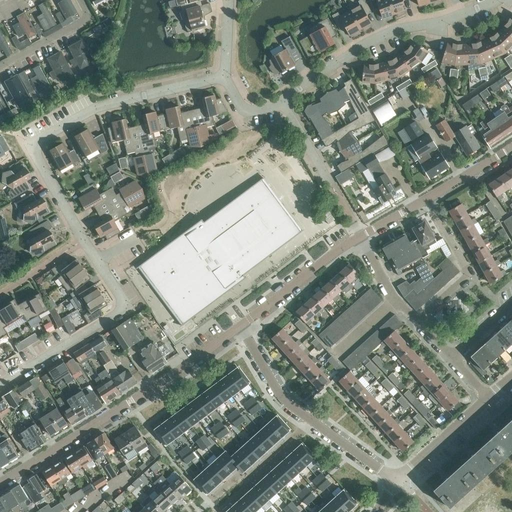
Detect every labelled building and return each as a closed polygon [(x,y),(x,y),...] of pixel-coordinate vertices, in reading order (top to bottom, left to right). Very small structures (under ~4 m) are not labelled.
[(78,15),(70,0),(62,0),(64,2),(58,6),(66,22),(78,15)] [(185,23),(185,26),(188,32),(187,32),(187,33),(196,30),(199,32),(202,31),(203,28),(206,28),(203,20),(203,16),(212,12),(209,3),(201,5),(200,0),(197,1),(182,5),(183,10),(175,13),(180,12),(183,20),(185,23)] [(350,11),(360,30),(361,29),(364,32),(371,26),(367,17),(365,14),(370,11),(364,0),(360,0),(358,1),(360,5),(350,11)] [(380,12),(383,18),(394,14),(388,0),(369,0),(373,10),(379,8),(380,11),(380,12)] [(388,0),(394,14),(395,14),(397,17),(406,12),(403,3),(401,0),(388,0)] [(57,25),(45,4),(39,7),(43,16),(37,18),(45,31),(57,25)] [(359,30),(360,30),(350,11),(339,17),(337,13),(332,16),(339,28),(344,25),(346,29),(351,37),(360,34),(359,30)] [(25,15),(16,19),(27,38),(28,37),(30,41),(38,37),(32,27),(25,15)] [(302,46),(308,57),(312,55),(313,55),(316,54),(315,53),(319,51),(319,52),(334,44),(331,39),(337,35),(327,18),(307,29),(310,35),(299,41),(302,46)] [(100,23),(103,29),(111,25),(107,19),(100,23)] [(42,33),(38,24),(33,26),(38,36),(42,33),(44,37),(62,27),(60,23),(42,33)] [(511,26),(507,23),(504,26),(504,28),(502,30),(501,29),(501,30),(511,41),(511,26)] [(1,29),(0,29),(0,44),(7,58),(14,55),(1,29)] [(497,33),(494,36),(505,53),(511,46),(511,41),(501,30),(500,30),(501,31),(499,33),(497,33)] [(27,38),(19,42),(16,36),(11,38),(16,48),(20,50),(32,44),(30,41),(28,37),(27,38)] [(295,65),(289,54),(297,50),(289,36),(281,41),(285,49),(272,57),(269,60),(271,65),(269,67),(274,74),(280,72),(281,73),(295,65)] [(486,41),(485,40),(493,58),(505,53),(494,36),(489,38),(489,40),(486,41)] [(480,42),(476,44),(481,64),(493,58),(485,40),(485,41),(482,43),(480,42)] [(408,50),(421,62),(428,52),(424,48),(421,46),(420,46),(414,41),(413,42),(414,43),(412,45),(411,46),(408,50)] [(82,42),(68,49),(80,70),(93,63),(82,42)] [(441,61),(454,65),(457,45),(452,44),(451,44),(448,44),(448,42),(447,42),(444,51),(443,55),(441,61)] [(462,45),(457,45),(454,65),(468,65),(466,44),(466,46),(463,46),(462,45)] [(476,64),(478,69),(482,68),(481,64),(476,44),(471,44),(470,45),(467,46),(467,44),(466,44),(468,65),(476,64)] [(401,56),(400,55),(410,70),(421,62),(408,50),(404,52),(404,54),(401,56)] [(61,53),(47,60),(60,83),(73,76),(61,53)] [(410,70),(400,55),(400,56),(397,58),(396,58),(392,61),(399,77),(410,70)] [(430,69),(437,65),(435,60),(428,64),(430,69)] [(383,64),(383,63),(387,80),(399,77),(392,61),(387,62),(387,63),(383,64)] [(96,62),(90,65),(94,71),(99,68),(96,62)] [(387,80),(383,63),(382,63),(383,64),(379,65),(378,64),(373,65),(375,83),(387,80)] [(362,82),(375,83),(373,65),(369,65),(367,66),(364,66),(364,64),(363,64),(363,73),(362,73),(362,77),(362,82)] [(423,73),(430,69),(428,64),(421,69),(423,73)] [(54,94),(39,66),(33,70),(37,77),(31,80),(42,101),(54,94)] [(24,71),(18,74),(32,99),(36,96),(35,94),(36,94),(28,80),(28,79),(24,71)] [(18,77),(9,82),(24,108),(33,103),(18,77)] [(500,88),(507,83),(503,78),(496,82),(500,88)] [(351,122),(346,125),(346,126),(370,112),(351,79),(350,79),(350,80),(344,83),(345,86),(338,92),(336,89),(327,92),(326,92),(338,111),(345,105),(344,102),(349,100),(355,112),(348,117),(351,122)] [(405,88),(412,83),(409,79),(402,83),(405,88)] [(493,92),(500,88),(496,82),(490,87),(493,92)] [(398,92),(402,90),(405,88),(402,83),(396,87),(398,92)] [(483,99),(490,95),(486,89),(479,94),(483,99)] [(327,112),(329,114),(338,111),(326,92),(326,93),(320,99),(321,102),(311,106),(311,105),(312,104),(311,104),(307,106),(304,111),(310,122),(310,121),(309,119),(310,119),(318,133),(318,134),(322,140),(321,140),(346,126),(346,125),(333,132),(322,116),(327,112)] [(377,101),(384,97),(381,93),(374,97),(377,101)] [(201,98),(204,109),(204,108),(206,117),(212,116),(228,112),(220,98),(217,99),(217,101),(215,101),(214,95),(201,98)] [(475,105),(481,101),(477,95),(471,99),(475,105)] [(370,105),(377,101),(374,97),(367,101),(370,105)] [(466,111),(475,105),(471,99),(462,105),(466,111)] [(389,102),(374,111),(381,124),(396,115),(389,102)] [(420,121),(430,115),(424,104),(413,110),(420,121)] [(511,106),(508,109),(506,106),(504,105),(500,107),(504,112),(511,123),(511,106)] [(165,114),(161,115),(165,130),(177,127),(183,125),(180,114),(178,106),(166,109),(167,115),(165,116),(165,114)] [(202,108),(189,111),(193,128),(199,126),(203,146),(210,142),(206,127),(214,125),(212,116),(206,117),(204,108),(204,109),(202,109),(202,108)] [(193,128),(189,111),(182,113),(182,114),(180,114),(183,125),(177,127),(180,141),(188,139),(190,147),(201,147),(203,146),(199,126),(193,128)] [(142,115),(145,125),(147,134),(153,132),(153,133),(165,130),(161,115),(158,116),(159,117),(157,118),(155,112),(142,115)] [(370,112),(346,126),(321,140),(321,141),(322,140),(325,146),(325,147),(330,145),(336,140),(338,141),(336,142),(339,151),(338,151),(339,152),(358,141),(352,133),(351,134),(350,132),(375,121),(370,112)] [(508,137),(511,133),(511,123),(504,112),(495,118),(508,137)] [(499,142),(508,137),(495,118),(487,124),(499,142)] [(111,143),(123,140),(129,138),(127,130),(127,129),(125,119),(112,122),(114,128),(112,129),(111,127),(107,128),(111,143)] [(224,132),(235,126),(232,119),(220,126),(224,132)] [(453,134),(444,119),(436,125),(446,142),(455,137),(467,156),(479,148),(472,136),(476,133),(471,125),(467,127),(466,126),(453,134)] [(491,148),(499,142),(487,124),(484,120),(479,123),(486,133),(482,136),(491,148)] [(414,143),(411,145),(414,151),(421,147),(417,141),(419,139),(418,136),(422,133),(415,122),(404,129),(411,140),(412,140),(414,143)] [(129,129),(127,129),(127,130),(129,138),(123,140),(127,154),(135,152),(136,157),(133,158),(137,175),(148,176),(157,171),(153,153),(150,154),(148,149),(157,147),(153,133),(153,132),(147,134),(145,125),(143,126),(143,124),(129,128),(129,129)] [(219,134),(224,132),(220,126),(215,128),(219,134)] [(108,150),(102,134),(93,139),(88,129),(73,137),(84,157),(98,149),(101,153),(108,150)] [(419,139),(417,141),(421,147),(414,151),(411,145),(406,147),(415,161),(418,160),(428,153),(437,148),(428,134),(419,139)] [(358,141),(339,152),(340,152),(345,159),(347,158),(348,160),(341,163),(337,166),(341,172),(340,173),(341,173),(389,145),(384,135),(362,151),(361,150),(358,141)] [(80,162),(73,149),(68,152),(63,143),(49,151),(59,171),(73,163),(75,165),(80,162)] [(379,162),(396,155),(392,146),(375,154),(379,162)] [(179,157),(183,154),(184,154),(180,148),(175,151),(179,157)] [(174,160),(179,157),(175,151),(171,153),(174,160)] [(170,163),(174,160),(171,153),(166,156),(170,163)] [(428,153),(418,160),(420,164),(422,162),(423,164),(421,165),(429,179),(448,167),(440,153),(431,159),(428,153)] [(392,198),(389,193),(394,190),(385,174),(378,163),(373,154),(363,160),(368,169),(375,180),(379,187),(373,190),(374,191),(373,193),(375,197),(377,197),(381,204),(383,203),(384,204),(387,202),(387,201),(392,198)] [(162,159),(166,165),(170,163),(166,156),(162,159)] [(11,171),(3,173),(2,182),(12,187),(9,194),(12,198),(29,188),(25,181),(31,178),(23,164),(22,163),(22,164),(11,171)] [(110,174),(119,169),(116,163),(106,167),(110,174)] [(511,177),(508,171),(498,178),(506,190),(511,185),(511,177)] [(119,181),(123,178),(120,172),(115,174),(119,181)] [(114,183),(119,181),(115,174),(110,177),(114,183)] [(182,326),(241,281),(246,278),(243,275),(302,231),(302,230),(301,231),(262,179),(263,179),(262,178),(204,222),(202,219),(138,267),(138,268),(139,267),(182,324),(181,325),(182,326)] [(500,194),(506,190),(498,178),(488,185),(499,201),(503,198),(500,194)] [(94,207),(98,213),(142,188),(135,181),(119,190),(120,192),(116,195),(112,188),(99,195),(102,200),(94,204),(94,205),(95,206),(94,207)] [(85,210),(94,205),(94,204),(102,200),(99,195),(93,184),(80,191),(82,194),(83,194),(84,196),(78,199),(85,210)] [(102,219),(103,220),(104,221),(111,217),(114,222),(114,221),(127,215),(123,207),(127,205),(129,207),(145,198),(142,188),(98,213),(101,219),(102,219)] [(25,221),(31,224),(38,218),(49,212),(50,213),(50,212),(42,198),(37,201),(32,193),(15,203),(17,208),(18,208),(17,219),(17,221),(19,222),(20,223),(22,223),(24,223),(25,221)] [(488,209),(493,206),(490,201),(485,204),(488,209)] [(455,221),(467,214),(461,204),(449,211),(455,221)] [(148,215),(152,212),(149,205),(144,208),(148,215)] [(143,217),(148,215),(144,208),(139,211),(143,217)] [(490,211),(493,216),(498,213),(495,208),(490,211)] [(498,213),(493,216),(496,221),(501,218),(498,213)] [(471,220),(467,214),(455,221),(461,231),(473,225),(477,222),(475,218),(471,220)] [(103,220),(94,226),(100,237),(106,234),(107,236),(105,237),(107,240),(120,233),(114,221),(114,222),(111,217),(104,221),(103,220)] [(508,231),(511,229),(511,224),(508,218),(503,221),(508,231)] [(49,231),(52,228),(48,221),(30,231),(34,238),(31,240),(30,252),(38,256),(45,250),(56,244),(56,245),(57,245),(49,231)] [(436,242),(432,237),(433,235),(433,233),(431,232),(430,232),(424,222),(423,223),(422,222),(419,224),(419,226),(413,229),(419,239),(418,239),(413,242),(422,257),(427,254),(425,251),(430,248),(428,246),(436,242)] [(479,235),(473,225),(461,231),(466,242),(479,235)] [(497,231),(500,236),(506,233),(503,228),(497,231)] [(400,270),(422,257),(413,242),(412,240),(409,242),(405,233),(382,246),(388,258),(392,256),(393,258),(390,260),(398,276),(402,273),(400,270)] [(506,233),(500,236),(503,241),(509,238),(506,233)] [(472,252),(485,245),(479,235),(466,242),(472,252)] [(490,255),(485,245),(472,252),(478,262),(490,255)] [(478,262),(484,273),(496,266),(501,263),(498,259),(494,261),(490,255),(478,262)] [(443,271),(447,267),(451,263),(447,258),(439,266),(443,271)] [(83,269),(76,259),(69,264),(65,260),(51,269),(55,275),(58,273),(60,276),(58,278),(62,285),(83,269)] [(415,268),(418,273),(428,268),(425,262),(415,268)] [(451,263),(447,267),(455,276),(459,272),(451,263)] [(359,275),(349,264),(340,272),(349,283),(359,275)] [(500,272),(496,266),(484,273),(490,283),(507,274),(504,270),(500,272)] [(443,271),(451,279),(455,276),(447,267),(443,271)] [(418,273),(421,278),(434,278),(428,268),(418,273)] [(67,291),(71,289),(73,292),(70,294),(71,296),(73,298),(79,295),(78,294),(87,289),(86,286),(84,284),(91,279),(83,269),(62,285),(67,291)] [(446,283),(451,279),(443,271),(438,274),(446,283)] [(344,287),(349,283),(340,272),(331,280),(341,291),(344,294),(348,291),(344,287)] [(442,287),(446,283),(438,274),(434,278),(442,287)] [(422,289),(425,286),(430,282),(434,278),(421,278),(420,279),(420,278),(415,282),(422,289)] [(430,282),(438,291),(442,287),(434,278),(430,282)] [(336,295),(341,291),(331,280),(322,288),(332,299),(335,302),(339,299),(336,295)] [(422,289),(415,282),(414,280),(409,284),(409,285),(413,290),(417,294),(421,290),(422,289)] [(406,281),(397,286),(400,291),(409,285),(409,284),(406,281)] [(433,295),(438,291),(430,282),(425,286),(433,295)] [(79,295),(85,305),(101,294),(95,284),(87,289),(78,294),(79,295)] [(400,291),(404,298),(413,290),(409,285),(400,291)] [(421,290),(429,299),(433,295),(425,286),(422,289),(421,290)] [(314,296),(323,307),(332,299),(322,288),(314,296)] [(362,296),(366,300),(370,296),(374,292),(371,288),(362,296)] [(417,294),(413,290),(404,298),(408,302),(412,298),(417,294)] [(421,290),(417,294),(425,303),(429,299),(421,290)] [(378,305),(382,301),(374,292),(370,296),(378,305)] [(49,310),(39,293),(29,299),(38,316),(49,310)] [(89,311),(83,316),(88,324),(103,315),(100,310),(108,305),(101,294),(85,305),(89,311)] [(425,303),(417,294),(412,298),(420,307),(425,303)] [(318,311),(323,307),(314,296),(305,304),(314,314),(318,318),(321,315),(318,311)] [(353,304),(357,308),(361,304),(366,300),(362,296),(353,304)] [(373,309),(378,305),(370,296),(366,300),(373,309)] [(420,307),(412,298),(408,302),(416,311),(420,307)] [(18,305),(14,299),(4,305),(14,322),(24,316),(24,315),(17,305),(18,305)] [(38,316),(29,299),(18,305),(17,305),(24,315),(24,316),(27,322),(38,316)] [(369,312),(373,309),(366,300),(361,304),(369,312)] [(312,323),(309,319),(314,314),(305,304),(296,312),(305,323),(309,326),(312,323)] [(345,312),(348,316),(353,312),(357,308),(353,304),(345,312)] [(357,308),(365,316),(369,312),(361,304),(357,308)] [(4,305),(0,307),(0,322),(4,328),(14,322),(4,305)] [(57,312),(54,307),(48,310),(51,315),(57,312)] [(360,320),(365,316),(357,308),(353,312),(360,320)] [(51,315),(58,328),(64,325),(61,319),(57,312),(51,315)] [(340,324),(344,320),(348,316),(345,312),(336,319),(340,324)] [(348,316),(356,324),(360,320),(353,312),(348,316)] [(394,314),(394,315),(390,318),(398,327),(403,323),(394,314)] [(69,335),(76,331),(67,315),(61,319),(64,325),(69,335)] [(352,328),(356,324),(348,316),(344,320),(352,328)] [(125,350),(133,344),(144,338),(130,318),(111,330),(125,350)] [(386,322),(394,331),(394,330),(394,331),(398,327),(390,318),(386,322)] [(327,327),(331,331),(335,327),(340,324),(336,319),(327,327)] [(299,320),(294,324),(299,329),(304,325),(299,320)] [(352,328),(344,320),(340,324),(347,332),(352,328)] [(501,325),(503,327),(500,330),(511,343),(511,328),(505,321),(501,325)] [(48,334),(54,330),(49,322),(43,326),(48,334)] [(381,326),(389,335),(394,331),(386,322),(381,326)] [(169,334),(177,329),(175,325),(170,328),(167,324),(164,327),(169,334)] [(343,336),(347,332),(340,324),(335,327),(343,336)] [(308,329),(304,325),(299,329),(303,334),(308,329)] [(377,330),(385,339),(389,335),(381,326),(377,330)] [(318,335),(322,339),(327,335),(331,331),(327,327),(318,335)] [(343,336),(335,327),(331,331),(339,340),(343,336)] [(272,338),(280,347),(290,337),(282,329),(272,338)] [(381,343),(384,340),(385,339),(377,330),(373,334),(381,343)] [(389,335),(385,339),(384,340),(381,343),(380,343),(384,347),(387,344),(392,349),(402,339),(394,331),(394,330),(394,331),(389,335)] [(495,330),(490,334),(506,351),(505,350),(511,343),(500,330),(497,333),(495,330)] [(334,344),(339,340),(331,331),(327,335),(334,344)] [(30,336),(34,343),(39,340),(35,333),(30,336)] [(368,338),(376,347),(380,343),(381,343),(373,334),(368,338)] [(488,340),(485,343),(498,357),(505,350),(505,351),(506,351),(490,334),(486,338),(488,340)] [(334,344),(327,335),(322,339),(330,348),(334,344)] [(25,339),(29,346),(34,343),(30,336),(25,339)] [(287,355),(288,356),(298,346),(301,343),(298,340),(295,343),(290,337),(280,347),(287,355)] [(311,342),(316,347),(320,343),(316,338),(311,342)] [(372,351),(376,347),(368,338),(364,342),(372,351)] [(19,342),(24,349),(29,346),(25,339),(19,342)] [(400,358),(410,348),(402,339),(392,349),(388,352),(392,356),(395,353),(400,358)] [(19,342),(14,345),(18,352),(24,349),(19,342)] [(150,374),(167,362),(153,342),(145,347),(140,350),(141,352),(140,353),(143,358),(141,360),(150,374)] [(368,355),(372,351),(364,342),(360,346),(368,355)] [(320,343),(316,347),(319,351),(324,347),(320,343)] [(498,357),(485,343),(482,346),(480,344),(476,347),(491,364),(492,364),(491,363),(498,357)] [(88,360),(96,355),(89,344),(81,349),(88,360)] [(294,363),(296,365),(306,355),(309,352),(306,349),(303,351),(298,346),(288,356),(294,363)] [(363,359),(368,355),(360,346),(355,350),(363,359)] [(491,364),(476,347),(472,351),(474,353),(470,356),(472,359),(483,370),(490,364),(491,364)] [(418,357),(410,348),(400,358),(396,361),(399,365),(403,361),(408,367),(418,357)] [(80,365),(88,360),(81,349),(73,353),(80,365)] [(355,350),(351,354),(359,362),(363,359),(355,350)] [(119,375),(119,374),(103,351),(96,355),(121,393),(136,383),(127,369),(119,375)] [(351,354),(347,357),(355,366),(359,362),(351,354)] [(304,373),(311,367),(314,364),(317,361),(314,357),(311,360),(306,355),(296,365),(302,372),(304,373)] [(372,359),(376,364),(380,359),(376,355),(372,359)] [(327,360),(331,364),(336,360),(332,356),(327,360)] [(350,370),(355,366),(347,357),(342,361),(350,370)] [(416,375),(426,366),(418,357),(408,367),(416,375)] [(73,375),(79,371),(72,359),(65,363),(73,375)] [(380,359),(376,364),(380,368),(384,364),(380,359)] [(475,368),(482,376),(486,373),(483,370),(472,359),(469,362),(475,368)] [(63,377),(70,372),(62,360),(54,365),(63,377)] [(336,360),(331,364),(335,369),(340,365),(336,360)] [(365,365),(369,370),(373,366),(369,361),(365,365)] [(311,367),(304,373),(312,382),(322,373),(325,370),(322,366),(319,369),(314,364),(311,367)] [(55,382),(63,377),(54,365),(47,369),(49,373),(51,376),(55,382)] [(377,370),(373,366),(369,370),(373,374),(377,370)] [(434,375),(426,366),(416,375),(424,384),(434,375)] [(237,369),(229,375),(240,390),(248,384),(237,369)] [(349,371),(339,381),(347,390),(357,380),(349,371)] [(43,381),(51,376),(49,373),(41,377),(43,381)] [(320,391),(330,382),(322,373),(312,382),(320,391)] [(387,377),(392,381),(396,377),(392,373),(387,377)] [(121,393),(109,375),(104,377),(107,382),(106,383),(104,381),(103,382),(113,398),(121,393)] [(229,375),(221,381),(232,396),(240,390),(229,375)] [(427,388),(432,393),(442,383),(434,375),(424,384),(420,387),(423,391),(427,388)] [(46,392),(36,376),(14,391),(19,399),(35,389),(40,396),(46,392)] [(96,389),(106,403),(113,398),(103,382),(99,376),(94,379),(99,387),(96,389)] [(396,377),(392,381),(396,386),(400,381),(396,377)] [(381,383),(385,387),(389,383),(385,379),(381,383)] [(365,389),(357,380),(347,390),(355,398),(365,389)] [(221,381),(212,387),(223,402),(232,396),(221,381)] [(389,383),(385,387),(389,392),(393,388),(389,383)] [(432,393),(440,402),(450,392),(442,383),(432,393)] [(95,410),(102,405),(90,386),(87,388),(86,387),(82,390),(95,410)] [(88,415),(95,410),(82,390),(80,387),(72,392),(74,395),(88,415)] [(212,387),(204,393),(215,408),(223,402),(212,387)] [(370,394),(365,389),(355,398),(363,407),(373,398),(377,395),(373,391),(370,394)] [(14,409),(18,406),(22,404),(19,399),(14,391),(13,390),(5,395),(14,409)] [(403,394),(407,399),(412,395),(408,390),(403,394)] [(439,409),(443,405),(448,411),(458,401),(450,392),(440,402),(436,405),(439,409)] [(204,393),(196,399),(207,414),(215,408),(204,393)] [(70,405),(80,420),(88,415),(74,395),(67,400),(70,405)] [(412,395),(407,399),(411,403),(416,399),(412,395)] [(397,400),(401,405),(405,401),(401,396),(397,400)] [(0,416),(10,411),(1,397),(0,397),(0,416)] [(253,397),(248,401),(251,405),(256,402),(253,397)] [(371,416),(381,406),(373,398),(363,407),(371,416)] [(196,399),(187,405),(199,420),(207,414),(196,399)] [(248,401),(243,404),(246,409),(251,405),(248,401)] [(405,401),(401,405),(405,409),(409,405),(405,401)] [(72,425),(80,420),(70,405),(66,407),(63,402),(59,405),(72,425)] [(461,409),(456,403),(453,406),(458,412),(461,409)] [(258,404),(253,407),(257,412),(262,408),(258,404)] [(187,405),(179,411),(191,426),(199,420),(187,405)] [(386,412),(381,406),(371,416),(379,425),(389,415),(392,413),(388,409),(386,412)] [(253,407),(248,411),(252,416),(257,412),(253,407)] [(59,430),(67,424),(57,408),(48,414),(59,430)] [(419,412),(423,416),(428,412),(424,408),(419,412)] [(236,409),(231,413),(235,417),(240,414),(236,409)] [(179,411),(171,417),(182,432),(191,426),(179,411)] [(428,412),(423,416),(435,429),(439,426),(440,428),(441,427),(428,412)] [(231,413),(226,416),(230,421),(235,417),(231,413)] [(59,430),(48,414),(40,419),(50,435),(59,430)] [(413,418),(417,422),(421,418),(417,414),(413,418)] [(397,417),(394,420),(389,415),(379,425),(387,434),(397,424),(401,421),(397,417)] [(241,416),(237,420),(240,424),(245,421),(241,416)] [(171,417),(163,423),(174,438),(182,432),(171,417)] [(276,417),(268,424),(280,438),(288,431),(276,417)] [(421,418),(417,422),(421,427),(425,423),(421,418)] [(237,420),(232,423),(235,428),(240,424),(237,420)] [(511,422),(510,420),(510,421),(511,422),(501,430),(500,429),(500,430),(501,430),(496,435),(495,434),(496,435),(486,444),(485,443),(501,461),(500,460),(511,449),(511,422)] [(46,441),(33,421),(27,425),(28,428),(27,429),(38,447),(46,441)] [(220,421),(215,425),(219,429),(223,426),(220,421)] [(163,423),(154,430),(165,445),(174,438),(163,423)] [(268,424),(260,431),(273,445),(280,438),(268,424)] [(387,434),(394,442),(405,433),(397,424),(387,434)] [(215,425),(210,429),(213,433),(219,429),(215,425)] [(147,446),(135,426),(125,433),(134,448),(137,452),(147,446)] [(225,428),(220,432),(224,436),(229,433),(225,428)] [(29,452),(38,447),(27,429),(18,434),(29,452)] [(260,431),(253,437),(265,452),(273,445),(260,431)] [(220,432),(215,435),(219,440),(224,436),(220,432)] [(98,437),(94,439),(104,454),(106,458),(110,456),(107,452),(113,448),(104,433),(103,434),(102,433),(98,436),(99,437),(98,437)] [(124,455),(134,448),(125,433),(114,439),(124,455)] [(413,442),(405,433),(394,442),(403,451),(413,442)] [(0,447),(9,462),(19,456),(5,434),(0,437),(0,447)] [(204,435),(199,438),(203,443),(207,440),(204,435)] [(253,437),(245,445),(258,458),(265,452),(253,437)] [(86,444),(86,445),(85,445),(94,460),(104,454),(94,439),(91,441),(91,442),(90,442),(90,441),(86,444)] [(207,440),(203,443),(206,448),(211,444),(207,440)] [(500,460),(501,461),(485,443),(485,444),(485,445),(475,454),(475,453),(474,453),(475,454),(471,458),(470,457),(469,457),(470,458),(460,467),(459,466),(459,467),(475,484),(475,483),(487,472),(488,473),(488,472),(500,460)] [(245,445),(237,452),(250,465),(258,458),(245,445)] [(301,445),(293,452),(306,466),(313,459),(301,445)] [(77,449),(78,450),(74,453),(82,466),(85,470),(88,468),(86,464),(92,460),(83,446),(82,447),(81,446),(77,449)] [(187,446),(182,449),(186,454),(191,450),(187,446)] [(0,467),(9,462),(0,447),(0,467)] [(182,449),(177,453),(181,458),(186,454),(182,449)] [(224,452),(217,459),(229,473),(237,466),(230,458),(224,452)] [(237,452),(230,458),(237,466),(243,472),(250,465),(237,452)] [(293,452),(285,459),(298,473),(306,466),(293,452)] [(72,472),(82,466),(74,453),(69,455),(69,454),(64,457),(65,458),(64,459),(72,472)] [(192,453),(187,456),(191,461),(196,457),(192,453)] [(187,456),(182,460),(186,464),(191,461),(187,456)] [(217,459),(209,466),(222,480),(229,473),(217,459)] [(285,459),(278,466),(290,480),(298,473),(285,459)] [(56,463),(52,466),(60,480),(63,484),(68,480),(66,476),(70,473),(62,460),(61,461),(60,460),(56,462),(56,463)] [(104,466),(112,479),(117,476),(109,463),(104,466)] [(60,480),(52,466),(48,469),(47,468),(43,470),(43,471),(42,472),(51,486),(56,482),(58,486),(63,484),(60,480)] [(209,466),(201,473),(214,487),(222,480),(209,466)] [(278,466),(270,473),(283,487),(290,480),(278,466)] [(475,485),(475,484),(459,467),(460,468),(450,477),(449,476),(449,477),(445,481),(444,480),(444,481),(444,482),(434,491),(434,490),(433,490),(449,508),(450,507),(449,507),(461,495),(462,496),(463,496),(462,495),(474,484),(475,485)] [(201,473),(193,480),(206,494),(214,487),(201,473)] [(270,473),(262,480),(275,494),(283,487),(270,473)] [(321,473),(317,477),(321,481),(325,478),(321,473)] [(41,483),(36,475),(27,480),(29,483),(24,486),(35,503),(40,499),(37,494),(45,489),(44,487),(45,486),(43,482),(41,483)] [(170,484),(182,498),(192,489),(179,476),(170,484)] [(104,477),(93,483),(96,488),(107,482),(104,477)] [(317,477),(312,481),(316,486),(321,481),(317,477)] [(182,498),(170,484),(166,479),(157,487),(161,492),(172,504),(180,496),(182,498)] [(262,480),(255,487),(268,500),(275,494),(262,480)] [(327,480),(322,484),(326,488),(330,485),(327,480)] [(94,490),(90,484),(82,489),(86,496),(94,490)] [(322,484),(317,488),(321,493),(326,488),(322,484)] [(28,498),(20,485),(11,490),(22,510),(23,511),(26,511),(29,510),(23,501),(28,498)] [(163,511),(172,504),(161,492),(157,487),(154,491),(158,495),(152,500),(163,511)] [(255,487),(247,493),(260,507),(268,500),(255,487)] [(306,487),(301,491),(305,495),(309,491),(306,487)] [(81,489),(70,495),(74,502),(85,496),(81,489)] [(11,490),(2,495),(10,509),(10,508),(12,511),(18,511),(22,510),(11,490)] [(301,491),(296,495),(300,499),(305,495),(301,491)] [(343,491),(335,498),(347,511),(355,505),(343,491)] [(63,505),(65,508),(74,502),(70,495),(68,492),(63,495),(66,499),(61,502),(63,505)] [(247,493),(240,500),(250,511),(254,511),(260,507),(247,493)] [(312,493),(307,497),(311,502),(316,498),(312,493)] [(307,497),(303,501),(307,506),(311,502),(307,497)] [(347,511),(335,498),(327,505),(333,511),(347,511)] [(146,511),(162,511),(163,511),(152,500),(144,508),(146,511)] [(250,511),(240,500),(232,507),(236,511),(250,511)] [(59,511),(65,509),(61,502),(51,508),(49,504),(39,510),(40,511),(59,511)] [(291,502),(287,506),(291,510),(295,506),(291,502)]
